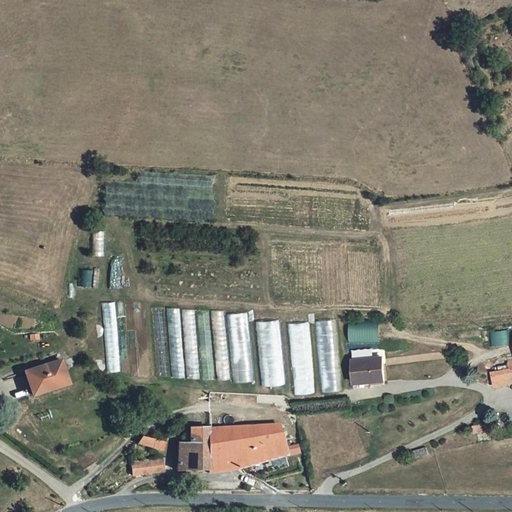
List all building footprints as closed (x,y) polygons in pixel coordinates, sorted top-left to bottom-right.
[(147,374),(144,305),(118,306),(122,376),(147,374)] [(249,313),(228,314),(232,383),(253,382),(249,313)] [(343,390),(336,319),(316,321),(323,392),(343,390)] [(284,386),(280,320),(256,322),(260,387),(284,386)] [(349,321),(350,343),(380,341),(379,320),(349,321)] [(290,323),(293,394),(314,393),(310,322),(290,323)] [(120,347),(110,348),(111,373),(121,372),(120,347)] [(27,392),(63,378),(55,356),(18,370),(27,392)] [(346,384),(378,381),(376,357),(345,359),(346,384)] [(511,367),(506,368),(489,370),(490,382),(511,378),(511,367)] [(274,456),(296,446),(294,437),(278,444),(272,424),(184,429),(183,442),(173,442),(172,472),(204,471),(205,475),(232,471),(251,466),(274,456)] [(148,439),(136,434),(133,444),(145,449),(148,439)] [(88,458),(80,447),(66,456),(74,468),(88,458)] [(154,459),(120,461),(121,473),(154,471),(154,459)]
